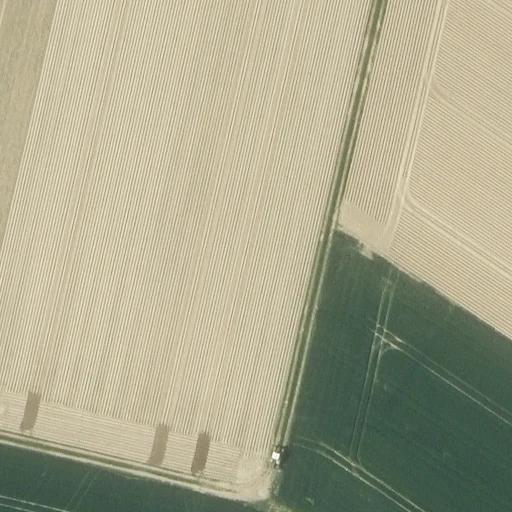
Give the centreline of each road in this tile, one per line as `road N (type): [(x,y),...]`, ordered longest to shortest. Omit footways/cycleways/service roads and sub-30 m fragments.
road 1 (track): [(282,510),(394,0)]
road 2 (track): [(0,444),(284,511)]
